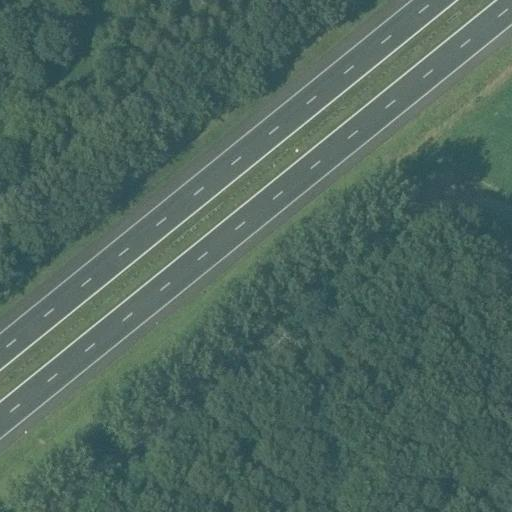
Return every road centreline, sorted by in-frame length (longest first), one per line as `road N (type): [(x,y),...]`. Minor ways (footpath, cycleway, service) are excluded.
road 1 (motorway): [(0,420),(511,6)]
road 2 (residential): [(53,511),(391,225),(447,210),(511,215)]
road 3 (motorway): [(436,0),(0,352)]
